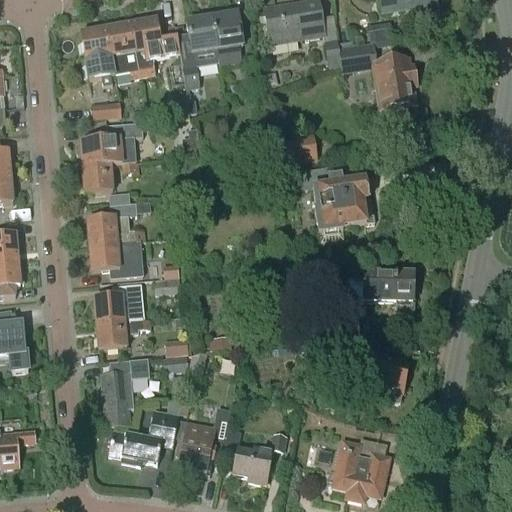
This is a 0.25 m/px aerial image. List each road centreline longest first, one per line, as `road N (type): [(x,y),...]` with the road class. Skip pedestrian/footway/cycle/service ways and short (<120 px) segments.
road 1 (residential): [(76,510),(28,4)]
road 2 (residential): [(476,271),(510,58),(501,0)]
road 3 (residential): [(425,511),(476,271)]
